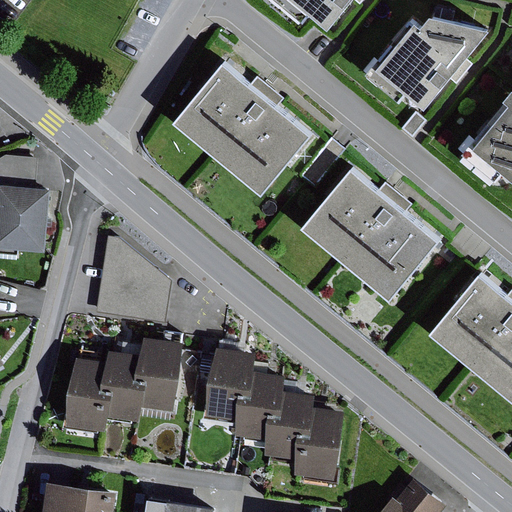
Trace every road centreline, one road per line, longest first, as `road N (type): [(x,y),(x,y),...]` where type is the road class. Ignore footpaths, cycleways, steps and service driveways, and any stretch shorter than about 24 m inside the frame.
road 1 (residential): [(98,163),(511,505)]
road 2 (residential): [(220,0),(511,237)]
road 3 (residential): [(9,488),(98,163)]
road 4 (residential): [(98,163),(190,0)]
road 5 (residential): [(0,81),(98,163)]
